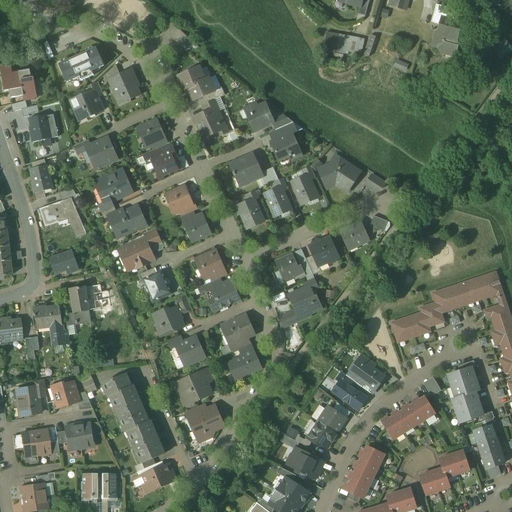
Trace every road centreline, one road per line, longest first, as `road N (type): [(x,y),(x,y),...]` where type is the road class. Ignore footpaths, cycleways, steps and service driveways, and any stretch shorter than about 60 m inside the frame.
road 1 (residential): [(258,301),(286,372),(199,486)]
road 2 (residential): [(328,511),(356,445),(384,407),(457,355)]
road 3 (residential): [(0,4),(116,44),(141,61),(173,103)]
road 4 (residential): [(0,299),(35,275),(0,141)]
road 5 (residential): [(243,262),(343,213),(411,205)]
road 6 (residential): [(199,486),(149,371)]
road 7 (residential): [(511,464),(469,351)]
